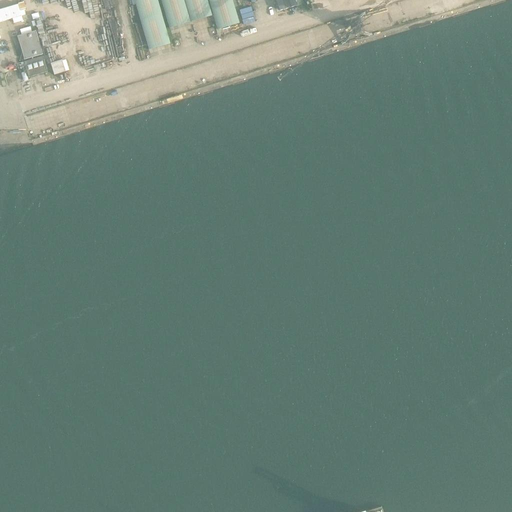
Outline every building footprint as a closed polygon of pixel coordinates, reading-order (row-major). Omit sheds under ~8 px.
[(157,0),(134,0),(149,51),(171,44),(157,0)] [(183,0),(160,0),(170,30),(190,24),(183,0)] [(207,0),(184,0),(191,24),(212,18),(207,0)] [(232,0),(208,0),(218,32),(240,25),(232,0)] [(296,0),(276,0),(280,10),(298,4),(296,0)] [(19,4),(0,9),(0,21),(22,15),(19,4)] [(36,31),(17,36),(24,59),(42,54),(36,31)] [(48,72),(44,57),(24,63),(29,78),(48,72)] [(55,74),(66,70),(63,59),(52,63),(55,74)]
